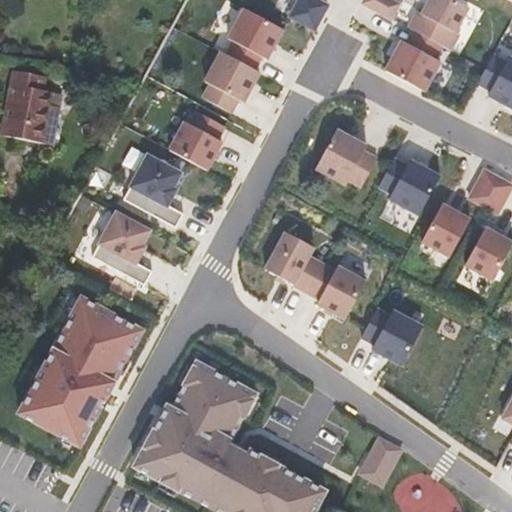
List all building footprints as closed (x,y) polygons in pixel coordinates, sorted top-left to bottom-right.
[(226,0),(213,28),(228,36),(243,6),(231,0),(226,0)] [(299,0),(299,1),(290,18),(315,31),(328,6),(317,0),(299,0)] [(399,5),(389,0),(364,0),(363,4),(391,19),(399,5)] [(418,12),(409,29),(414,32),(443,47),(450,51),(459,35),(455,33),(468,8),(453,0),(429,0),(427,6),(422,15),(418,12)] [(284,31),(245,10),(229,40),(234,43),(227,56),(255,71),(262,58),(268,61),(284,31)] [(443,47),(414,32),(407,45),(402,42),(386,72),(424,93),(441,63),(435,60),(443,47)] [(205,99),(233,114),(240,101),(244,104),(260,74),(255,71),(227,56),(223,54),(207,83),(212,86),(205,99)] [(506,62),(493,56),(486,70),(478,84),(490,91),(488,96),(511,109),(511,59),(509,57),(506,62)] [(45,91),(47,77),(13,71),(1,135),(52,145),(60,107),(52,106),(54,92),(45,91)] [(225,127),(197,112),(190,125),(185,122),(170,150),(208,170),(223,143),(218,140),(225,127)] [(367,147),(337,131),(316,170),(346,186),(349,181),(362,188),(377,160),(364,152),(367,147)] [(177,190),(174,189),(182,174),(148,156),(124,200),(177,229),(184,214),(177,211),(169,206),(176,193),(177,190)] [(389,201),(419,217),(440,178),(410,162),(407,167),(394,160),(379,188),(392,196),(389,201)] [(483,207),(499,179),(485,171),(469,199),(483,207)] [(511,188),(511,185),(499,179),(483,207),(498,215),(511,188)] [(184,197),(176,193),(169,206),(177,211),(184,197)] [(470,221),(442,205),(422,243),(450,258),(470,221)] [(146,248),(142,246),(151,231),(117,213),(93,257),(146,286),(153,272),(146,268),(137,263),(144,250),(146,248)] [(511,247),(511,243),(485,229),(465,266),(493,281),(511,247)] [(265,271),(307,293),(322,265),(309,258),(314,249),(286,233),(265,271)] [(442,271),(449,259),(424,244),(417,256),(442,271)] [(153,255),(144,250),(137,263),(146,268),(153,255)] [(335,272),(322,265),(307,293),(320,300),(317,305),(346,320),(366,283),(338,267),(335,272)] [(143,331),(81,298),(18,414),(79,448),(143,331)] [(390,317),(377,310),(362,338),(375,345),(372,349),(402,366),(422,328),(393,312),(390,317)] [(171,408),(167,406),(134,467),(216,511),(314,511),(325,492),(326,492),(247,449),(243,447),(231,440),(256,394),(196,362),(171,408)] [(511,403),(502,419),(511,424),(511,403)] [(402,450),(380,438),(360,474),(363,476),(382,486),(398,457),(402,450)]
